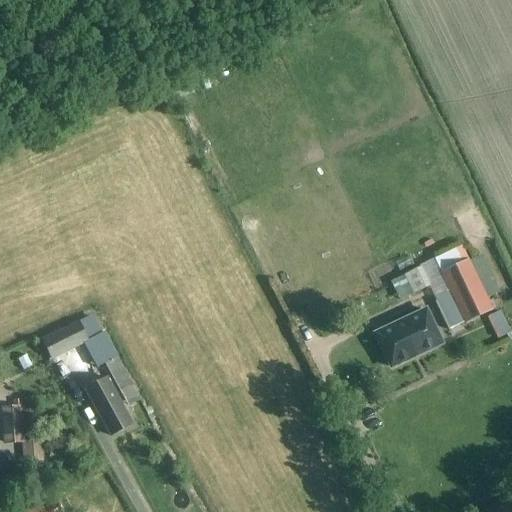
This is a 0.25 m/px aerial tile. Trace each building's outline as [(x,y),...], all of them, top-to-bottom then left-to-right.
[(450,295),(434,303),(447,331),(492,310),(469,261),(440,274),(450,295)] [(432,300),(381,323),(395,355),(446,331),(432,300)] [(501,310),(487,317),(498,339),(511,332),(501,310)] [(352,320),(357,331),(371,325),(366,313),(352,320)] [(78,322),(88,343),(100,337),(90,316),(78,322)] [(88,343),(78,322),(40,340),(50,361),(88,343)] [(158,408),(150,392),(159,388),(149,367),(134,374),(152,411),(158,408)] [(131,427),(107,384),(105,380),(85,391),(111,438),(131,427)] [(45,392),(23,392),(23,441),(46,440),(45,392)] [(2,446),(6,446),(7,453),(24,452),(21,402),(13,402),(13,409),(0,409),(2,446)] [(22,511),(61,511),(54,495),(21,510),(22,511)]
